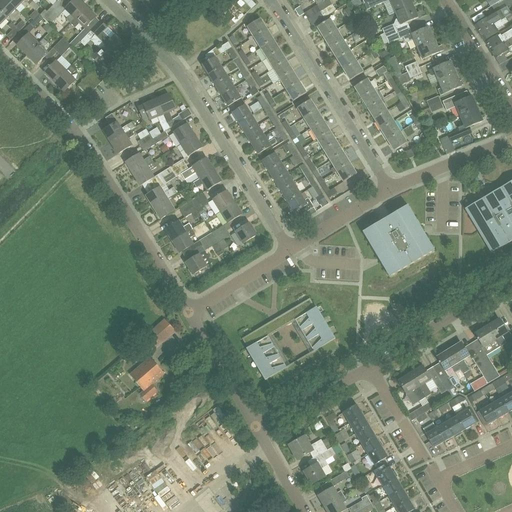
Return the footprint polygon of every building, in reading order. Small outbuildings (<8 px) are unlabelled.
[(7,0),(3,0),(0,3),(0,10),(8,18),(17,9),(7,0)] [(7,0),(17,9),(25,0),(7,0)] [(67,18),(66,19),(70,24),(76,18),(87,7),(79,0),(74,0),(70,4),(66,8),(66,9),(71,14),(67,18)] [(144,0),(143,2),(151,10),(161,0),(144,0)] [(163,0),(161,0),(151,10),(160,19),(171,8),(163,0)] [(304,0),(305,2),(307,0),(314,0),(318,4),(316,5),(320,12),(332,4),(329,0),(324,0),(323,1),(321,0),(304,0)] [(355,0),(350,3),(352,8),(361,4),(358,0),(355,0)] [(379,4),(376,0),(372,0),(364,3),(367,10),(379,4)] [(411,0),(391,0),(396,12),(413,5),(411,0)] [(347,3),(336,10),(335,11),(337,15),(344,11),(348,17),(352,14),(349,8),(349,7),(347,3)] [(336,10),(332,4),(320,12),(324,18),(335,11),(336,10)] [(396,12),(399,18),(396,19),(396,21),(398,27),(419,17),(413,5),(396,12)] [(52,7),(42,17),(44,19),(45,21),(55,11),(52,7)] [(76,18),(70,24),(75,28),(80,22),(86,28),(92,21),(95,18),(96,17),(87,7),(76,18)] [(35,10),(29,16),(33,21),(39,14),(35,10)] [(480,33),(505,18),(500,10),(475,26),(480,33)] [(55,11),(45,21),(50,25),(60,15),(55,11)] [(33,21),(29,25),(33,29),(44,19),(42,17),(39,14),(33,21)] [(254,37),(267,29),(261,18),(248,26),(254,37)] [(508,22),(505,18),(480,33),(485,41),(498,33),(496,29),(508,22)] [(324,37),(337,29),(331,19),(318,27),(324,37)] [(22,21),(16,27),(20,31),(26,25),(22,21)] [(96,25),(91,31),(95,35),(105,44),(117,56),(126,46),(115,35),(110,40),(102,32),(107,27),(101,21),(99,22),(96,25)] [(12,30),(7,36),(11,40),(20,31),(16,27),(12,22),(8,26),(12,30)] [(357,32),(362,29),(357,22),(353,25),(357,32)] [(435,39),(429,26),(403,37),(405,41),(407,42),(414,39),(417,47),(419,46),(433,40),(435,39)] [(383,32),(384,33),(380,35),(382,40),(398,33),(395,27),(383,32)] [(511,28),(501,36),(499,34),(486,43),(491,51),(511,37),(511,28)] [(267,29),(254,37),(261,48),(274,40),(267,29)] [(344,40),(337,29),(324,37),(331,48),(344,40)] [(362,29),(357,32),(361,38),(366,36),(362,29)] [(81,33),(70,44),(71,45),(74,48),(80,42),(85,37),(81,33)] [(233,45),(241,40),(236,33),(229,38),(233,45)] [(398,33),(382,40),(384,44),(388,43),(388,44),(400,39),(398,33)] [(24,38),(17,45),(27,55),(38,43),(29,34),(24,38)] [(99,48),(91,56),(99,64),(102,61),(107,66),(117,56),(105,44),(95,35),(91,40),(99,48)] [(63,38),(53,48),(57,52),(67,41),(63,37),(63,38)] [(511,45),(511,37),(491,51),(495,58),(503,53),(504,56),(510,52),(508,48),(511,45)] [(38,43),(27,55),(37,65),(45,56),(48,53),(43,48),(48,43),(43,39),(38,43)] [(422,59),(440,52),(435,39),(433,40),(419,46),(417,47),(420,53),(419,53),(422,59)] [(274,40),(261,48),(267,58),(280,50),(274,40)] [(344,40),(331,48),(337,59),(350,51),(344,40)] [(67,41),(57,52),(62,56),(71,45),(70,44),(67,41)] [(233,61),(238,57),(228,42),(218,48),(221,54),(227,50),(232,58),(231,59),(233,61)] [(370,52),(374,50),(370,43),(366,46),(370,52)] [(242,59),(246,56),(242,50),(238,53),(242,59)] [(287,61),(280,50),(267,58),(274,69),(287,61)] [(374,50),(370,52),(361,58),(363,63),(373,57),(374,60),(379,57),(374,50)] [(350,51),(337,59),(344,69),(357,61),(350,51)] [(242,59),(246,66),(251,64),(246,56),(242,59)] [(216,57),(208,61),(202,65),(209,76),(222,67),(216,57)] [(233,61),(238,69),(243,66),(238,57),(233,61)] [(56,61),(45,72),(55,82),(66,71),(56,61)] [(293,71),(287,61),(274,69),(280,79),(293,71)] [(363,72),(357,61),(344,69),(350,80),(363,72)] [(434,68),(428,71),(430,76),(432,76),(436,74),(439,81),(456,74),(451,61),(434,68)] [(405,67),(407,73),(419,68),(417,62),(405,67)] [(66,71),(55,82),(65,92),(76,80),(71,75),(76,70),(71,66),(66,71)] [(388,81),(392,78),(384,66),(375,71),(378,76),(384,73),(385,74),(383,74),(388,81)] [(229,77),(222,67),(209,76),(215,86),(229,77)] [(244,68),(239,71),(245,79),(249,76),(244,68)] [(422,73),(419,68),(407,73),(410,79),(422,73)] [(94,69),(90,73),(100,83),(104,79),(94,69)] [(251,74),(255,80),(260,78),(256,71),(251,74)] [(293,71),(280,79),(287,90),(300,82),(293,71)] [(90,73),(85,77),(96,88),(100,83),(90,73)] [(456,74),(439,81),(442,88),(438,90),(440,95),(462,87),(460,82),(456,74)] [(85,77),(81,82),(92,92),(96,88),(85,77)] [(235,88),(229,77),(215,86),(221,96),(235,88)] [(256,86),(251,78),(246,81),(251,89),(256,86)] [(260,78),(255,80),(260,87),(264,85),(260,78)] [(388,81),(384,83),(391,94),(393,93),(399,89),(392,78),(388,81)] [(361,97),(374,89),(367,79),(355,87),(361,97)] [(81,82),(78,85),(88,96),(92,92),(81,82)] [(307,93),(300,82),(287,90),(294,101),(307,93)] [(241,98),(235,88),(221,96),(228,106),(241,98)] [(381,100),(374,89),(361,97),(368,108),(381,100)] [(399,89),(393,93),(395,97),(397,96),(401,102),(405,99),(399,89)] [(273,99),(268,92),(264,95),(268,102),(273,99)] [(170,94),(157,99),(164,114),(169,112),(176,109),(170,94)] [(267,104),(261,95),(257,98),(262,107),(267,104)] [(429,107),(441,102),(438,96),(426,101),(429,107)] [(456,106),(460,116),(478,109),(472,96),(459,101),(457,98),(444,103),(447,110),(456,106)] [(0,111),(3,114),(11,105),(6,100),(4,103),(0,99),(0,111)] [(157,99),(139,107),(142,115),(147,113),(147,115),(148,114),(149,116),(151,120),(157,117),(163,129),(169,127),(167,123),(168,123),(164,114),(157,99)] [(273,99),(268,102),(273,108),(277,106),(273,99)] [(304,118),(317,110),(310,99),(298,107),(304,118)] [(405,109),(409,106),(405,99),(401,102),(405,109)] [(381,100),(368,108),(374,118),(387,110),(381,100)] [(443,108),(441,102),(429,107),(432,113),(443,108)] [(239,124),(252,115),(245,105),(232,113),(239,124)] [(263,108),(268,117),(273,114),(268,105),(263,108)] [(481,116),(478,109),(460,116),(463,122),(457,125),(459,131),(448,135),(449,136),(450,142),(471,133),(469,127),(483,121),(481,116)] [(19,110),(10,118),(14,122),(8,129),(3,134),(3,135),(2,136),(7,141),(8,140),(13,144),(14,143),(30,128),(33,124),(19,110)] [(323,121),(317,110),(304,118),(311,128),(323,121)] [(394,121),(387,110),(374,118),(381,129),(397,119),(394,121)] [(412,110),(405,114),(407,118),(411,125),(418,120),(412,110)] [(106,118),(111,126),(104,130),(111,142),(131,130),(128,125),(122,128),(112,114),(106,118)] [(168,123),(167,123),(169,127),(170,128),(183,120),(179,115),(172,120),(168,123)] [(252,115),(239,124),(245,134),(258,125),(252,115)] [(269,119),(274,127),(279,124),(274,116),(269,119)] [(397,119),(381,129),(387,140),(400,132),(397,126),(400,124),(397,119)] [(290,127),(286,120),(282,123),(286,130),(290,127)] [(425,132),(418,120),(411,125),(415,132),(418,130),(421,134),(416,138),(419,144),(428,138),(425,132)] [(330,131),(323,121),(311,128),(317,139),(330,131)] [(181,144),(195,136),(188,124),(174,133),(181,144)] [(265,136),(258,125),(245,134),(251,144),(265,136)] [(280,126),(276,129),(272,131),(278,139),(281,137),(286,134),(280,126)] [(286,130),(290,136),(294,134),(290,127),(286,130)] [(36,134),(30,128),(14,143),(19,148),(18,149),(23,154),(24,152),(25,153),(30,148),(36,141),(41,146),(50,138),(41,129),(36,134)] [(131,130),(111,142),(119,154),(132,146),(128,139),(135,135),(131,130)] [(164,132),(153,139),(156,144),(168,137),(165,131),(164,132)] [(336,142),(330,131),(317,139),(324,150),(336,142)] [(407,142),(400,132),(387,140),(394,150),(407,142)] [(150,134),(137,142),(141,147),(147,143),(153,139),(150,134)] [(202,147),(195,136),(181,144),(188,156),(202,147)] [(265,136),(251,144),(258,154),(271,146),(277,143),(274,138),(269,142),(265,136)] [(147,143),(141,147),(144,152),(156,144),(153,139),(147,143)] [(299,141),(295,144),(299,150),(303,148),(299,141)] [(336,142),(324,150),(330,160),(343,153),(336,142)] [(292,155),(296,152),(291,143),(286,146),(292,155)] [(308,155),(303,148),(299,150),(303,158),(308,155)] [(405,152),(408,159),(414,157),(411,149),(405,152)] [(269,172),(282,163),(276,153),(262,161),(269,172)] [(332,170),(334,173),(337,171),(350,163),(343,153),(330,160),(335,168),(332,170)] [(150,156),(144,160),(140,154),(126,163),(133,174),(154,161),(150,156)] [(293,156),(298,165),(303,162),(297,154),(293,156)] [(186,164),(173,172),(177,177),(183,173),(186,179),(196,172),(200,178),(214,169),(207,158),(189,169),(186,164)] [(173,172),(186,164),(183,159),(170,167),(173,172)] [(154,161),(133,174),(140,186),(154,177),(151,171),(157,167),(154,161)] [(288,174),(282,163),(269,172),(275,182),(288,174)] [(308,165),(312,172),(316,169),(312,163),(308,165)] [(350,163),(337,171),(343,182),(356,174),(350,163)] [(309,172),(304,164),(299,167),(305,175),(309,172)] [(173,172),(170,167),(157,175),(161,180),(173,172)] [(214,169),(200,178),(207,190),(221,181),(214,169)] [(321,176),(316,169),(312,172),(316,179),(321,176)] [(177,177),(173,172),(161,180),(164,185),(177,177)] [(288,174),(275,182),(281,192),(295,184),(288,174)] [(316,183),(310,174),(306,177),(311,186),(316,183)] [(511,181),(480,200),(473,206),(474,209),(468,213),(466,211),(489,251),(490,250),(489,250),(496,246),(498,248),(496,249),(497,250),(511,241),(511,181)] [(301,194),(295,184),(281,192),(288,203),(301,194)] [(321,187),(325,193),(330,191),(325,184),(321,187)] [(313,189),(318,198),(323,195),(318,186),(313,189)] [(164,193),(160,187),(146,196),(154,207),(168,199),(177,193),(174,187),(164,193)] [(221,211),(235,202),(228,191),(214,200),(221,211)] [(194,205),(206,198),(203,192),(191,200),(194,205)] [(308,198),(305,200),(301,194),(288,203),(294,213),(299,210),(304,218),(316,211),(308,198)] [(202,207),(209,203),(206,198),(194,205),(197,210),(200,215),(205,212),(202,207)] [(168,199),(154,207),(161,219),(175,210),(168,199)] [(194,205),(191,200),(178,208),(181,213),(194,205)] [(242,214),(235,202),(221,211),(228,223),(242,214)] [(194,205),(181,213),(184,218),(192,213),(197,210),(194,205)] [(408,206),(362,232),(389,278),(434,251),(408,206)] [(190,223),(183,227),(179,221),(166,229),(173,241),(192,229),(193,228),(190,223)] [(249,223),(236,232),(243,243),(257,235),(249,223)] [(220,234),(227,230),(224,225),(211,233),(214,238),(220,234)] [(192,229),(173,241),(180,252),(193,244),(190,238),(193,236),(194,232),(192,229)] [(220,234),(214,238),(218,243),(230,236),(227,231),(227,230),(220,234)] [(199,241),(202,245),(214,238),(211,233),(199,241)] [(205,251),(213,246),(217,254),(222,251),(218,243),(214,238),(202,245),(205,251)] [(200,254),(186,262),(193,274),(207,266),(200,254)] [(271,322),(242,339),(247,348),(246,349),(251,357),(253,360),(257,367),(259,370),(265,381),(266,380),(272,389),(300,372),(304,379),(315,373),(311,366),(339,349),(334,340),(335,339),(334,337),(329,329),(327,325),(323,318),(321,315),(316,307),(315,308),(310,299),(280,316),(286,326),(292,323),(295,321),(313,351),(310,353),(290,365),(286,367),(268,337),(272,335),(277,332),(271,322)] [(499,319),(487,326),(500,347),(506,343),(502,336),(507,332),(499,319)] [(166,320),(142,341),(151,351),(174,330),(166,320)] [(487,326),(475,333),(478,338),(477,339),(477,340),(479,339),(483,346),(481,347),(484,351),(478,355),(485,367),(494,380),(499,376),(498,374),(486,355),(500,347),(487,326)] [(460,343),(449,350),(460,369),(463,374),(469,370),(463,359),(468,356),(464,348),(460,343)] [(449,350),(437,357),(439,362),(438,363),(439,363),(439,364),(440,363),(445,371),(451,366),(455,372),(460,369),(449,350)] [(478,355),(472,358),(473,359),(488,384),(494,380),(485,367),(478,355)] [(137,383),(157,365),(150,357),(130,375),(137,383)] [(164,373),(157,365),(137,383),(144,390),(140,394),(146,401),(157,391),(152,385),(164,373)] [(422,366),(410,373),(425,398),(431,394),(430,392),(425,383),(430,379),(426,371),(422,366)] [(410,373),(398,381),(406,394),(413,405),(419,402),(425,398),(410,373)] [(506,375),(503,377),(506,382),(511,378),(511,375),(511,373),(506,375)] [(446,375),(440,379),(447,391),(453,387),(448,379),(446,375)] [(440,379),(434,382),(438,388),(441,394),(447,391),(440,379)] [(500,379),(492,383),(495,388),(503,384),(500,379)] [(490,385),(482,390),(485,394),(485,395),(493,390),(490,385)] [(480,391),(471,396),(474,401),(483,396),(480,391)] [(511,410),(511,393),(511,392),(501,398),(509,412),(511,410)] [(457,398),(449,403),(452,407),(460,403),(457,398)] [(501,398),(490,404),(498,418),(509,412),(501,398)] [(428,402),(416,410),(420,416),(425,413),(432,409),(428,402)] [(349,423),(363,415),(357,404),(343,413),(349,423)] [(447,404),(438,409),(441,413),(450,409),(447,404)] [(498,418),(490,404),(480,410),(488,424),(498,418)] [(463,412),(457,416),(465,429),(475,423),(466,407),(462,409),(463,412)] [(436,410),(428,415),(431,420),(439,415),(436,410)] [(334,412),(325,418),(334,433),(339,430),(334,422),(334,421),(334,420),(337,418),(334,412)] [(420,416),(416,418),(419,423),(427,418),(425,413),(420,416)] [(369,425),(363,415),(349,423),(355,433),(369,425)] [(465,429),(457,416),(447,422),(455,435),(456,437),(461,434),(460,432),(465,429)] [(455,435),(447,422),(436,428),(444,441),(455,435)] [(375,436),(369,425),(355,433),(362,444),(375,436)] [(444,441),(436,428),(426,434),(434,447),(444,441)] [(335,435),(339,444),(345,441),(340,432),(335,435)] [(326,439),(322,441),(321,439),(310,446),(304,436),(289,445),(297,460),(310,453),(313,458),(331,448),(326,439)] [(381,446),(375,436),(362,444),(368,454),(381,446)] [(341,446),(345,454),(350,451),(347,444),(346,442),(341,446)] [(381,446),(368,454),(374,465),(388,457),(381,446)] [(325,476),(332,472),(325,461),(335,455),(331,448),(313,458),(307,461),(311,468),(304,471),(311,484),(325,476)] [(352,453),(347,456),(351,464),(357,462),(352,453)] [(355,465),(350,468),(355,476),(360,473),(355,465)] [(390,467),(376,475),(382,485),(396,477),(397,476),(394,471),(393,472),(390,467)] [(151,481),(159,494),(169,487),(161,475),(151,481)] [(320,486),(324,492),(318,495),(324,507),(344,495),(341,490),(337,493),(334,486),(336,485),(335,485),(341,482),(338,476),(320,486)] [(396,477),(382,485),(388,496),(402,488),(396,477)] [(370,491),(365,482),(360,485),(365,493),(370,491)] [(402,488),(388,496),(394,506),(408,498),(402,488)] [(374,504),(379,501),(375,493),(370,496),(374,504)] [(347,500),(344,495),(324,507),(327,511),(340,511),(346,509),(343,503),(347,500)] [(408,498),(394,506),(397,511),(408,511),(414,509),(408,498)] [(363,500),(348,509),(349,511),(355,511),(366,506),(363,500)] [(385,511),(379,501),(374,504),(378,511),(385,511)] [(369,511),(374,509),(371,503),(366,506),(355,511),(369,511)]
